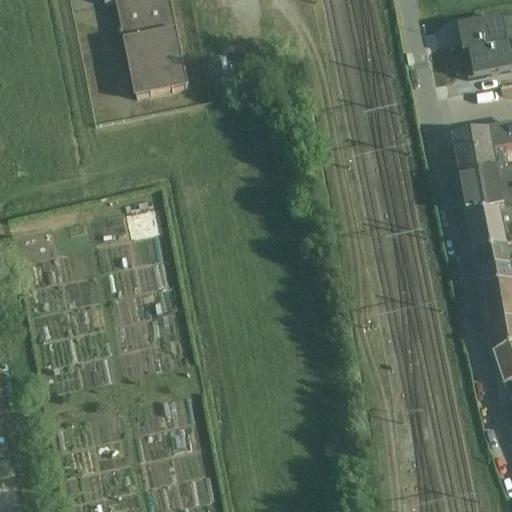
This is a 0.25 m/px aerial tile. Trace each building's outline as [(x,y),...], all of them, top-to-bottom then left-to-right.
[(190,81),(172,0),(111,0),(132,94),(190,81)] [(459,35),(463,60),(511,50),(511,22),(482,29),(459,35)] [(511,50),(463,60),(468,86),(511,77),(511,50)] [(463,185),(500,178),(492,136),(455,144),(463,185)] [(463,185),(471,222),(508,214),(500,178),(463,185)] [(478,259),(511,251),(511,235),(508,214),(471,222),(478,259)] [(511,270),(511,251),(478,259),(482,277),(511,270)] [(511,270),(482,277),(485,293),(511,287),(511,270)] [(511,327),(511,287),(485,293),(493,332),(511,327)] [(152,328),(151,307),(131,307),(131,329),(152,328)] [(511,327),(493,332),(501,358),(511,354),(511,327)] [(184,350),(179,329),(166,333),(171,354),(184,350)] [(137,355),(157,355),(158,335),(138,334),(137,355)] [(111,342),(93,342),(94,365),(112,364),(111,342)] [(69,369),(82,369),(83,348),(69,348),(69,369)] [(511,354),(501,358),(509,389),(511,387),(511,354)] [(143,364),(148,382),(166,378),(161,359),(143,364)] [(85,374),(67,375),(67,398),(86,398),(85,374)] [(25,485),(55,478),(52,465),(22,472),(25,485)]
